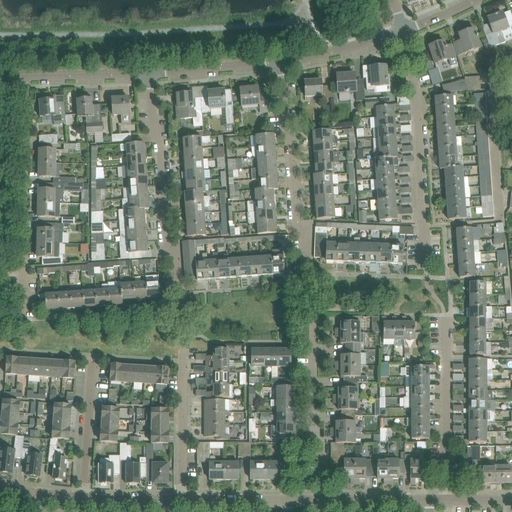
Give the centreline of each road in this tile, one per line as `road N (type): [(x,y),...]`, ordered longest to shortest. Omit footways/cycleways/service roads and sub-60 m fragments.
road 1 (residential): [(0,320),(22,319),(26,75)]
road 2 (residential): [(186,294),(167,250),(151,73)]
road 3 (residential): [(422,225),(414,86),(400,31)]
road 4 (residential): [(319,500),(313,311)]
road 5 (residential): [(445,500),(446,322)]
road 6 (residential): [(296,232),(279,61)]
road 7 (residential): [(182,500),(179,338)]
road 8 (residential): [(82,499),(91,355)]
road 9 (residential): [(151,73),(279,61)]
road 10 (residential): [(26,75),(151,73)]
road 11 (residential): [(279,61),(400,31)]
